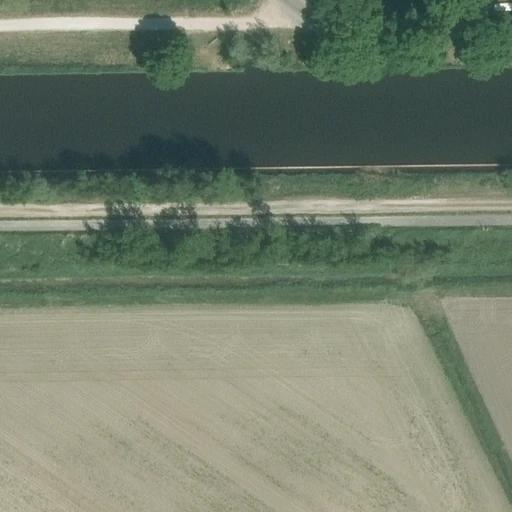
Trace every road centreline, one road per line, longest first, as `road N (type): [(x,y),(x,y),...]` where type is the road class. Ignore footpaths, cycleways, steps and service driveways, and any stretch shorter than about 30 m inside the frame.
road 1 (track): [(511,197),(0,200)]
road 2 (track): [(0,21),(314,20)]
road 3 (unclassified): [(511,20),(335,23),(281,0)]
